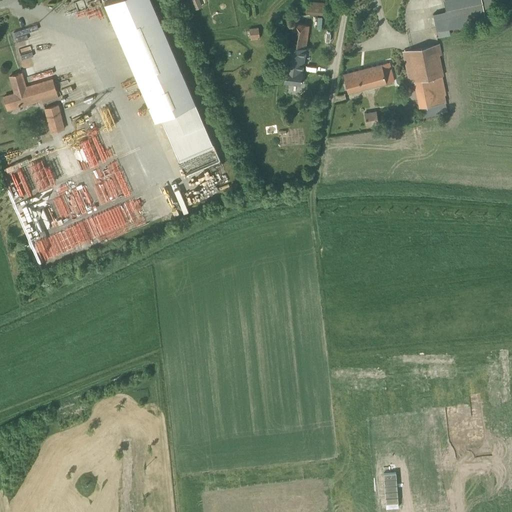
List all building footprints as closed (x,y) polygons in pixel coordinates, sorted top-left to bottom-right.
[(195,103),(181,68),(151,0),(111,0),(105,3),(140,86),(155,120),(161,117),(195,103)] [(486,21),(481,0),(443,0),(450,29),(482,22),(486,21)] [(323,14),(324,3),(307,2),(306,13),(323,14)] [(107,24),(97,4),(93,7),(91,3),(69,14),(71,18),(84,12),(88,20),(93,17),(98,28),(107,24)] [(301,84),(309,25),(294,22),(290,21),(283,69),(286,70),(284,81),(301,84)] [(324,40),(332,40),(332,28),(324,27),(324,40)] [(251,40),(259,39),(258,28),(249,29),(251,40)] [(274,29),(274,37),(282,38),(282,30),(274,29)] [(439,44),(434,45),(409,50),(416,81),(420,99),(424,118),(447,113),(445,103),(446,103),(444,95),(446,94),(442,76),(443,76),(439,56),(442,55),(439,44)] [(348,93),(387,83),(382,64),(343,74),(348,93)] [(26,87),(22,73),(10,76),(15,93),(4,96),(7,107),(40,97),(41,101),(42,103),(43,102),(58,98),(53,79),(26,87)] [(50,133),(64,129),(58,104),(44,108),(50,133)] [(367,126),(378,124),(376,112),(364,114),(367,126)] [(285,145),(298,144),(297,131),(283,132),(285,145)] [(203,166),(213,161),(210,156),(200,162),(203,166)] [(427,459),(401,461),(403,473),(412,472),(413,482),(411,482),(411,484),(404,485),(407,511),(414,511),(419,511),(435,510),(431,479),(428,480),(427,471),(428,471),(427,459)] [(396,472),(384,473),(386,503),(398,502),(396,472)] [(263,495),(261,496),(262,505),(271,504),(271,511),(298,511),(305,511),(304,503),(307,502),(305,485),(291,487),(285,488),(285,487),(282,488),(280,488),(280,487),(262,489),(263,495)]
